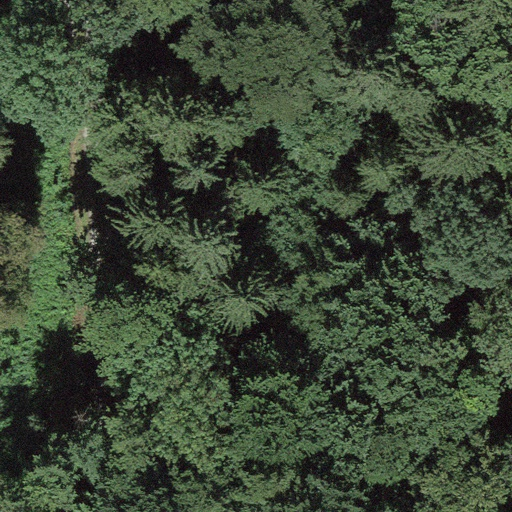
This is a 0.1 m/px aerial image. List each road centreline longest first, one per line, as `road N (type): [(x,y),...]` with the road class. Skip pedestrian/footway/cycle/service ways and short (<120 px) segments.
road 1 (track): [(81,0),(116,511)]
road 2 (track): [(511,414),(363,511)]
